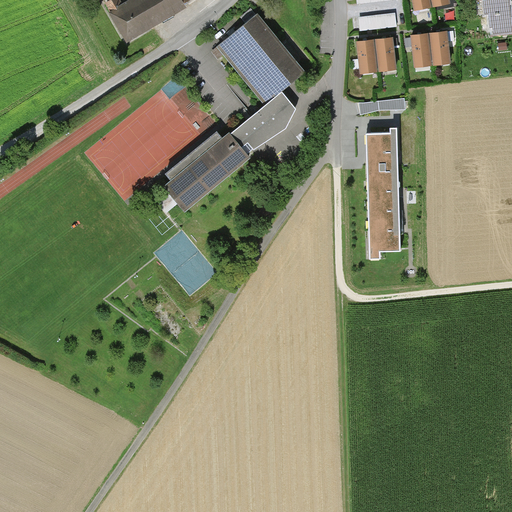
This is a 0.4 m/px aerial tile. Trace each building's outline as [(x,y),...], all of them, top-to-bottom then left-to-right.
[(189,0),(128,0),(124,3),(121,0),(112,0),(107,3),(113,12),(111,15),(128,43),(151,29),(184,8),(182,4),(189,0)] [(448,0),(411,0),(414,10),(449,4),(448,0)] [(511,0),(484,0),(489,34),(511,31),(511,0)] [(253,12),(249,7),(239,15),(243,20),(253,12)] [(306,73),(256,12),(215,47),(261,102),(221,138),(217,131),(165,173),(169,180),(164,184),(184,213),(249,159),(240,148),(248,145),(253,151),(285,131),(296,109),(282,93),(306,73)] [(361,34),(398,28),(396,13),(359,19),(361,34)] [(447,34),(412,37),(416,69),(451,66),(447,34)] [(395,39),(356,44),(360,74),(399,70),(395,39)] [(506,42),(497,44),(498,52),(507,51),(506,42)] [(360,113),(406,111),(405,100),(360,102),(360,113)] [(387,131),(362,131),(366,259),(379,259),(379,251),(399,251),(396,126),(386,126),(387,131)] [(136,327),(99,357),(128,394),(162,367),(171,352),(136,327)]
